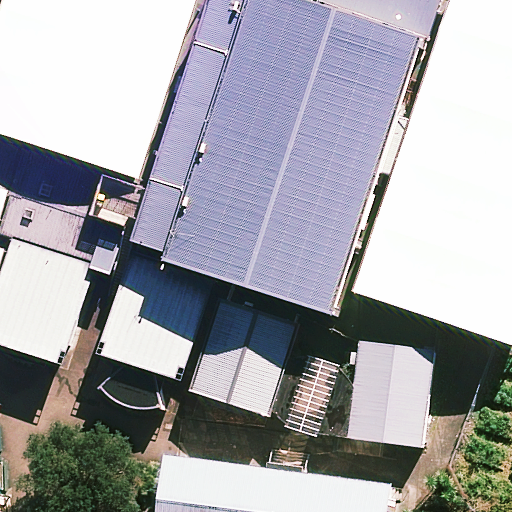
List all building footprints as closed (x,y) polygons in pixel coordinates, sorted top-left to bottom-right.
[(420,22),(351,0),(200,0),(94,321),(184,350),(216,257),(329,294),(420,22)] [(0,246),(30,156),(0,146),(0,246)] [(15,236),(12,244),(0,280),(0,339),(65,361),(92,279),(97,263),(15,236)] [(358,343),(356,366),(351,437),(428,443),(435,349),(358,343)] [(375,511),(384,449),(153,419),(140,511),(375,511)]
